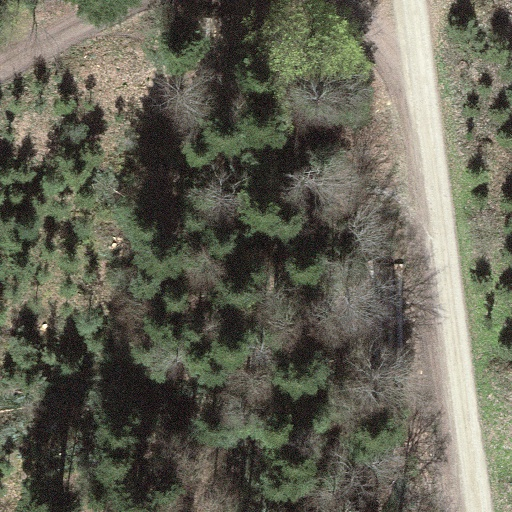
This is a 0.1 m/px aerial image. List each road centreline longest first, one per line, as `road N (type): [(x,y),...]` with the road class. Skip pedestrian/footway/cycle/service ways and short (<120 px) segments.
road 1 (track): [(470,511),(409,0)]
road 2 (track): [(334,0),(416,60),(449,0)]
road 3 (track): [(126,0),(0,70)]
